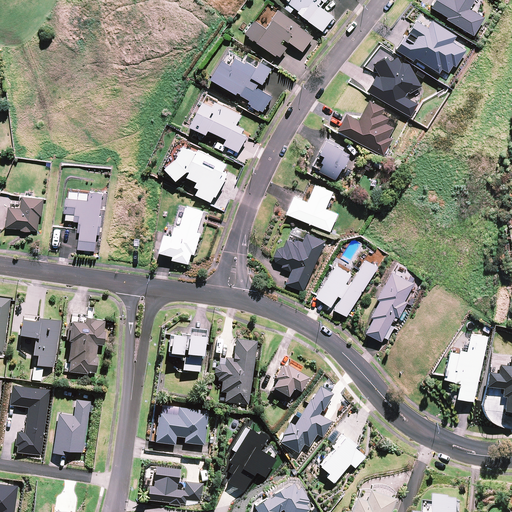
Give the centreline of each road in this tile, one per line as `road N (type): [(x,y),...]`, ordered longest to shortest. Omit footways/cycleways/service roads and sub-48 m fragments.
road 1 (residential): [(385,0),(327,68),(265,168),(244,219),(229,298)]
road 2 (residential): [(229,298),(314,329),(410,424),(477,454),(511,456)]
road 3 (residential): [(143,285),(120,482)]
road 4 (residential): [(0,264),(143,285)]
road 5 (residential): [(120,482),(0,465)]
